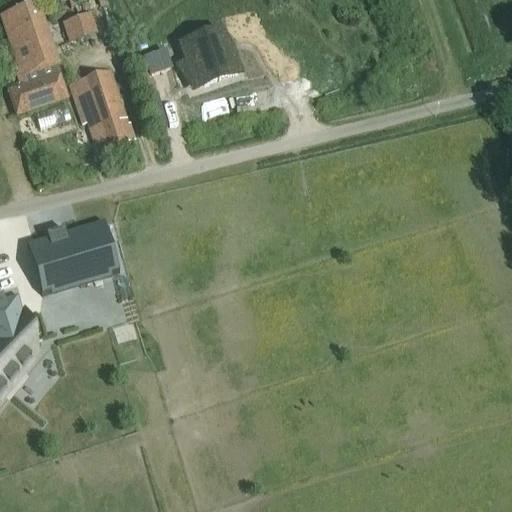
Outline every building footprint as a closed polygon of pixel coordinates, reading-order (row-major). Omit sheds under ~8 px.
[(73,3),(67,4),(69,13),(75,11),(73,3)] [(23,82),(60,69),(39,7),(1,20),(23,82)] [(89,15),(62,25),(68,45),(96,35),(89,15)] [(229,35),(193,46),(199,65),(194,66),(200,84),(205,82),(212,80),(215,89),(244,79),(250,77),(242,54),(236,56),(229,35)] [(17,117),(69,101),(61,75),(9,92),(17,117)] [(98,162),(129,151),(127,147),(136,144),(130,128),(129,128),(111,75),(68,90),(81,129),(86,127),(98,162)] [(114,242),(40,264),(55,315),(129,292),(114,242)] [(4,305),(2,300),(0,300),(0,391),(18,372),(13,367),(22,357),(20,351),(33,348),(24,319),(21,319),(16,301),(4,305)]
